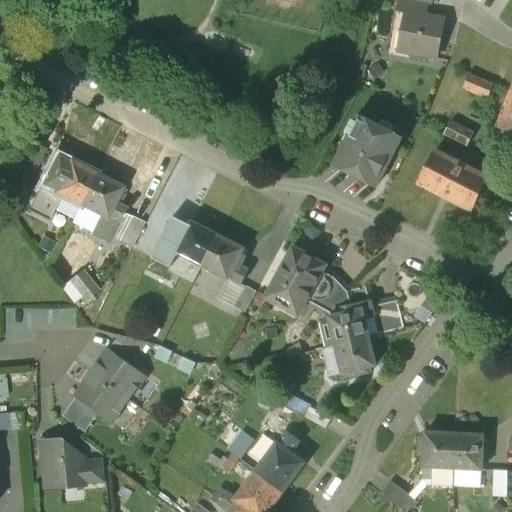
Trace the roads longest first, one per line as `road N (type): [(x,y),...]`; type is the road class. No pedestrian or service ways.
road 1 (residential): [(0,51),(257,180),(310,189),(349,208),(445,258),(459,278)]
road 2 (residential): [(462,308),(372,418),(356,479),(333,511)]
